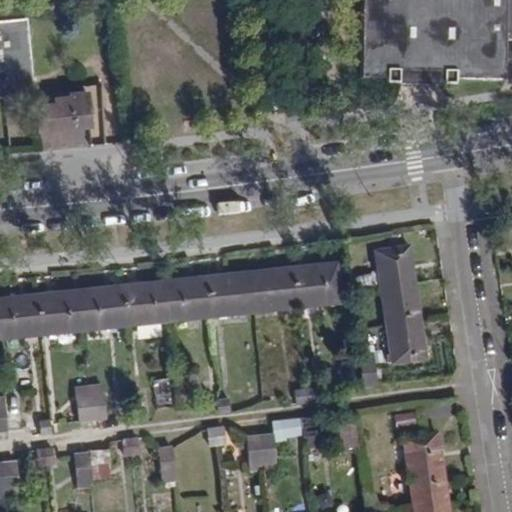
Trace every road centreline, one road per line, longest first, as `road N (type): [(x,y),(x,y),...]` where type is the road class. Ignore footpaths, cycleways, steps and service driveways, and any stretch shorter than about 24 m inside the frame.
road 1 (residential): [(0,207),(443,157)]
road 2 (residential): [(443,157),(500,511)]
